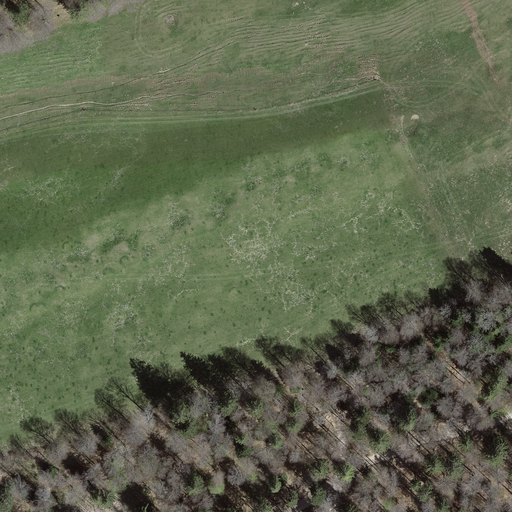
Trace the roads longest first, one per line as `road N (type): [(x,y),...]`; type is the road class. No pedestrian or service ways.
road 1 (track): [(0,456),(312,360)]
road 2 (track): [(335,511),(347,467),(511,414)]
